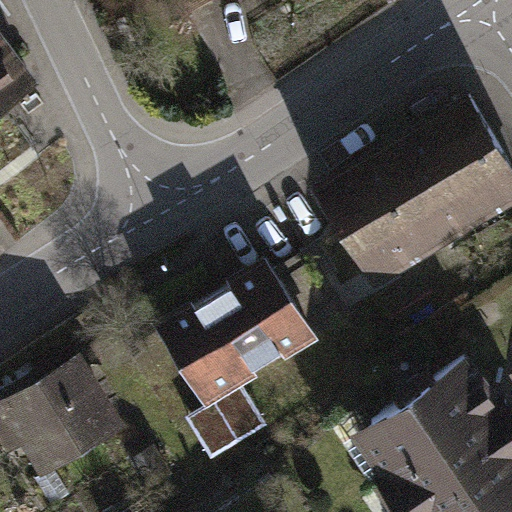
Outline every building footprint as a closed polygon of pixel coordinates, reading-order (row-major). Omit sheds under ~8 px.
[(202,0),(207,8),(221,0),(202,0)] [(0,31),(0,98),(32,74),(0,31)] [(511,162),(470,93),(319,183),(370,269),(511,183),(511,162)] [(268,256),(160,321),(205,393),(312,328),(268,256)] [(504,404),(469,353),(359,427),(416,511),(511,511),(511,452),(504,458),(478,421),(504,404)] [(78,356),(0,402),(0,420),(10,438),(26,429),(44,459),(114,417),(78,356)] [(267,420),(243,380),(188,413),(213,453),(267,420)]
